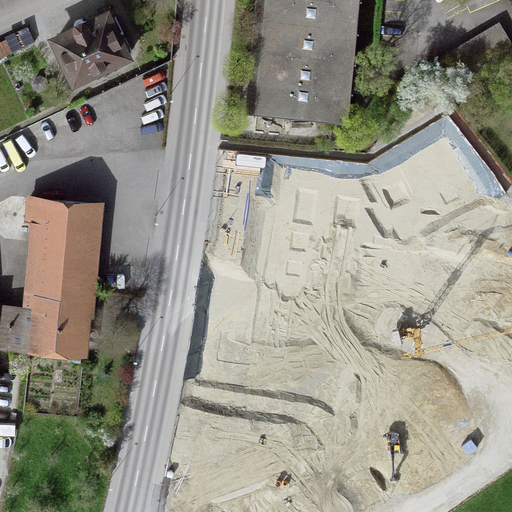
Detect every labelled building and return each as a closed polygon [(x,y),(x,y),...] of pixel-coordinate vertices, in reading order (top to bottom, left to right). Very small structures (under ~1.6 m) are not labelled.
[(253,0),(243,116),(349,125),(359,0),(253,0)] [(134,62),(109,9),(73,26),(46,38),(70,91),(134,62)] [(0,54),(27,45),(20,24),(0,31),(0,54)] [(402,138),(423,156),(449,126),(429,109),(402,138)] [(215,251),(274,257),(280,193),(222,187),(215,251)] [(103,205),(26,200),(15,357),(92,363),(103,205)] [(193,307),(177,427),(251,437),(260,366),(277,368),(283,319),(193,307)] [(345,413),(279,413),(279,445),(267,445),(267,462),(314,462),(314,439),(345,439),(345,413)]
